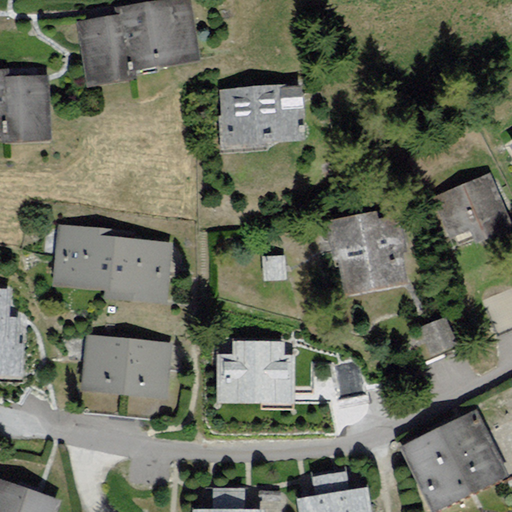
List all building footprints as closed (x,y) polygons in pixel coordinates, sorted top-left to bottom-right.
[(109,23),(75,26),(81,87),(121,84),(120,71),(191,63),(184,4),(107,12),(109,23)] [(0,144),(39,144),(37,82),(0,82),(0,144)] [(291,90),(211,94),(214,147),(294,143),(291,90)] [(511,142),(500,150),(511,167),(511,142)] [(427,203),(449,248),(498,226),(477,180),(427,203)] [(366,219),(320,224),(322,261),(329,261),(333,297),(404,287),(398,224),(366,227),(366,219)] [(117,245),(118,235),(53,228),(44,286),(103,293),(103,301),(158,305),(165,250),(117,245)] [(253,259),(253,282),(277,282),(276,259),(253,259)] [(495,331),(511,324),(511,285),(509,277),(478,290),(495,331)] [(14,320),(0,319),(0,372),(13,372),(14,320)] [(435,320),(408,332),(419,358),(446,347),(435,320)] [(167,352),(80,342),(74,393),(161,403),(167,352)] [(274,350),(229,349),(229,362),(208,361),(205,405),(252,404),(253,399),(274,398),(274,350)] [(469,418),(395,452),(423,511),(430,511),(498,480),(469,418)] [(338,479),(306,484),(307,504),(291,506),(291,511),(366,511),(366,503),(355,504),(355,494),(340,495),(338,479)] [(49,511),(52,502),(0,485),(0,511),(49,511)] [(236,511),(236,494),(207,495),(207,511),(236,511)]
